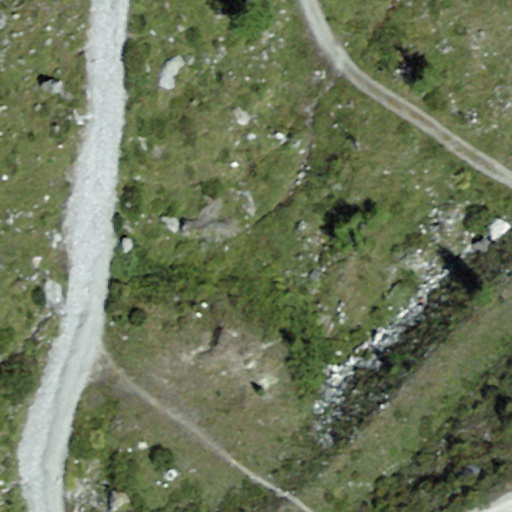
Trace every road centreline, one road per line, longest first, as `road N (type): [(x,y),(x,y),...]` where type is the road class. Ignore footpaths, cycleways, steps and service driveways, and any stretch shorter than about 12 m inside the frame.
road 1 (track): [(109,0),(86,269),(54,387),(35,499),(42,511)]
road 2 (track): [(511,169),(410,122),(323,50),(307,0)]
